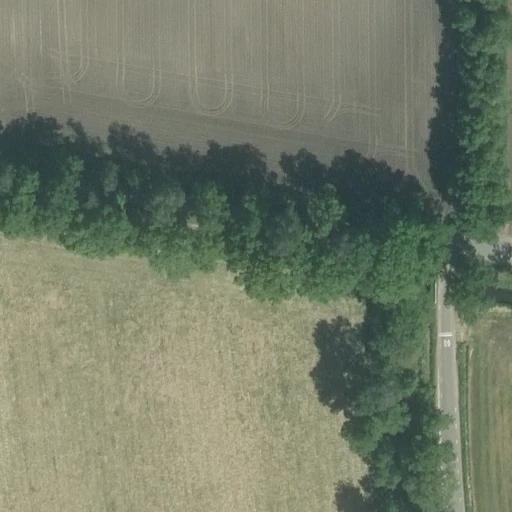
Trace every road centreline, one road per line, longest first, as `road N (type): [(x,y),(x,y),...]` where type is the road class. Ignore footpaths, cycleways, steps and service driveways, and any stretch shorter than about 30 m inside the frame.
road 1 (track): [(0,170),(452,248)]
road 2 (unclassified): [(453,511),(452,248)]
